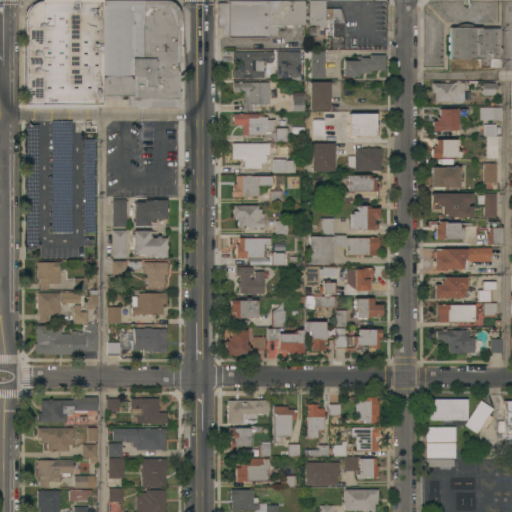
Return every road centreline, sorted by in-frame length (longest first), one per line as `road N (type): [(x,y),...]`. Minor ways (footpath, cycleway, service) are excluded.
road 1 (residential): [(406,511),(404,0)]
road 2 (residential): [(511,378),(0,379)]
road 3 (residential): [(2,511),(1,0)]
road 4 (tertiary): [(200,329),(202,65)]
